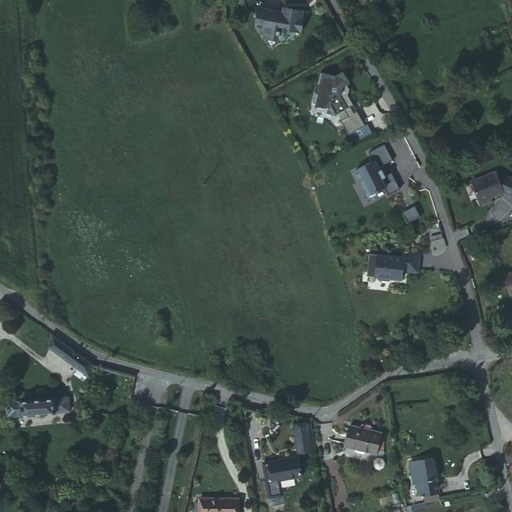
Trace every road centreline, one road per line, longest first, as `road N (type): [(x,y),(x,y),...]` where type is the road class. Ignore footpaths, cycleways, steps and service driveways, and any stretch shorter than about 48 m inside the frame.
road 1 (residential): [(473,357),(389,373),(322,412),(132,369),(57,330),(0,286)]
road 2 (residential): [(473,357),(468,293),(427,168),(354,46)]
road 3 (residential): [(473,357),(511,501)]
